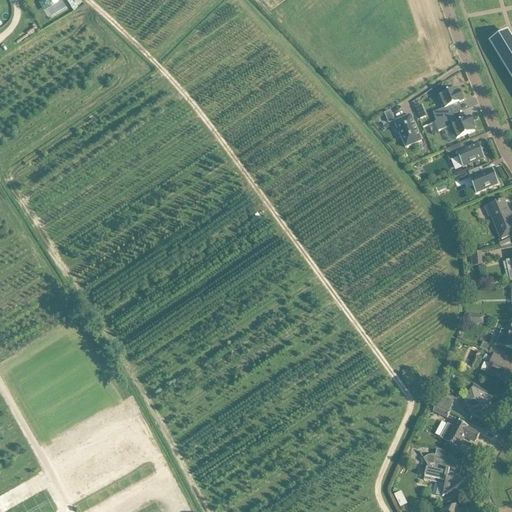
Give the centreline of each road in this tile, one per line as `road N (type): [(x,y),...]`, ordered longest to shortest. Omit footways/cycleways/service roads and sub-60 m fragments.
road 1 (track): [(86,0),(185,96),(410,399),(378,486),(386,511)]
road 2 (residential): [(511,162),(444,0)]
